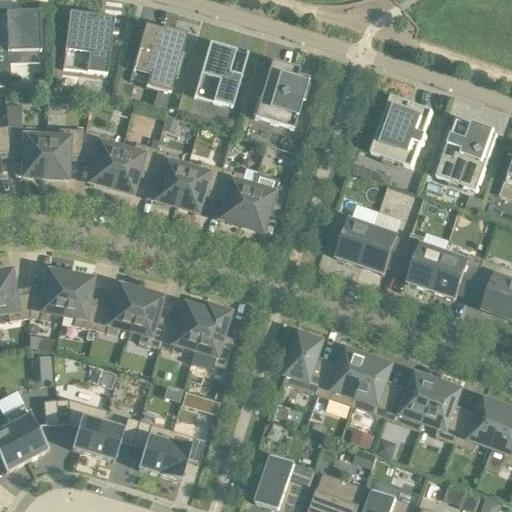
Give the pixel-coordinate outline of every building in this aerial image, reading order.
[(6,15),(6,19),(0,18),(0,45),(7,45),(7,55),(40,54),(39,14),(6,15)] [(114,21),(69,15),(62,72),(106,77),(114,21)] [(162,30),(162,33),(145,28),(129,82),(170,94),(175,78),(177,78),(183,56),(181,55),(186,37),(162,30)] [(209,46),(193,100),(232,111),(247,57),(209,46)] [(254,121),(293,133),(302,103),(304,104),(309,87),(307,86),(308,82),(297,78),(299,72),(271,64),(260,99),(258,99),(253,116),(255,117),(254,121)] [(371,157),(413,172),(421,148),(423,149),(427,139),(425,138),(433,115),(413,108),(412,112),(410,111),(411,107),(392,100),(386,117),(383,116),(375,139),(377,140),(371,157)] [(35,131),(20,130),(21,112),(8,111),(8,129),(9,155),(23,156),(22,180),(44,181),(46,141),(34,140),(35,131)] [(174,135),(177,123),(165,120),(162,132),(174,135)] [(437,121),(432,134),(439,136),(443,124),(437,121)] [(498,139),(475,130),(457,124),(448,148),(446,147),(440,164),(442,165),(437,180),(477,195),(498,139)] [(8,129),(0,130),(0,156),(9,155),(8,129)] [(68,158),(82,159),(86,133),(58,132),(58,141),(46,141),(44,181),(66,182),(68,158)] [(86,133),(82,159),(95,162),(89,186),(110,192),(121,152),(109,149),(112,140),(86,133)] [(138,174),(150,177),(156,153),(135,147),(132,156),(121,152),(110,192),(132,197),(138,174)] [(154,204),(175,210),(186,171),(175,167),(178,159),(156,153),(150,177),(161,180),(154,204)] [(203,193),(215,196),(222,172),(200,165),(198,174),(186,171),(175,210),(197,216),(203,193)] [(355,167),(352,176),(369,182),(372,172),(355,167)] [(219,223),(240,229),(252,190),(240,187),(243,178),(222,172),(215,196),(226,199),(219,223)] [(280,216),(287,191),(276,188),(278,182),(256,176),(252,190),(240,229),(261,236),(268,212),(280,216)] [(360,270),(374,231),(350,222),(349,225),(338,221),(328,250),(339,254),(337,261),(360,270)] [(398,239),(374,231),(360,270),(384,278),(387,270),(398,275),(408,246),(397,242),(398,239)] [(408,246),(398,275),(410,279),(408,286),(431,295),(445,255),(421,247),(420,250),(408,246)] [(458,295),(469,300),(480,271),(468,267),(469,264),(445,255),(431,295),(455,303),(458,295)] [(511,324),(511,273),(484,262),(469,300),(485,306),(482,313),(511,324)] [(0,317),(7,316),(9,325),(29,322),(29,290),(29,296),(14,298),(10,275),(0,276),(0,317)] [(62,318),(70,279),(48,275),(44,299),(29,296),(29,290),(29,322),(49,325),(51,316),(62,318)] [(70,279),(62,318),(74,321),(73,330),(94,334),(101,303),(99,309),(87,307),(92,283),(70,279)] [(101,303),(94,334),(115,340),(118,331),(129,334),(140,295),(119,289),(112,312),(100,309),(102,304),(101,303)] [(140,295),(129,334),(140,337),(138,346),(159,353),(168,322),(166,328),(155,325),(162,302),(140,295)] [(168,322),(159,353),(180,359),(183,350),(195,354),(205,315),(185,308),(178,332),(167,328),(169,323),(168,322)] [(205,315),(195,354),(206,357),(203,366),(225,372),(232,348),(220,345),(229,317),(207,310),(205,315)] [(283,387),(318,399),(328,370),(316,366),(323,347),(324,345),(300,337),(283,387)] [(39,353),(39,340),(29,338),(29,351),(39,353)] [(328,370),(318,399),(330,403),(352,411),(370,360),(369,359),(369,360),(347,353),(346,355),(340,374),(328,370)] [(35,372),(51,371),(50,360),(34,361),(35,372)] [(352,411),(386,423),(397,394),(385,390),(392,370),(392,371),(393,369),(371,361),(371,360),(370,360),(352,411)] [(397,394),(386,423),(421,435),(424,426),(439,384),(438,384),(438,385),(416,377),(415,379),(408,398),(397,394)] [(436,441),(454,448),(465,419),(454,415),(461,395),(462,393),(440,385),(439,384),(424,426),(437,431),(436,441)] [(19,388),(0,396),(0,400),(3,408),(24,400),(19,388)] [(478,446),(492,451),(508,410),(507,409),(506,410),(484,402),(484,404),(477,423),(465,419),(454,448),(473,455),(478,446)] [(68,403),(56,404),(57,428),(69,427),(78,429),(71,453),(92,459),(106,414),(68,403)] [(57,428),(56,404),(43,405),(45,429),(57,428)] [(291,411),(278,407),(273,424),(286,428),(291,411)] [(24,408),(3,419),(27,465),(48,453),(36,430),(24,408)] [(503,466),(511,469),(511,412),(508,411),(509,410),(508,410),(492,451),(505,457),(503,466)] [(106,414),(92,459),(114,465),(120,445),(132,448),(139,425),(127,421),(124,430),(104,424),(107,415),(106,414)] [(0,420),(0,465),(5,476),(27,465),(3,419),(0,420)] [(139,425),(132,448),(143,451),(137,472),(159,479),(172,434),(139,425)] [(374,438),(354,431),(349,444),(369,451),(374,438)] [(172,434),(159,479),(180,485),(187,464),(198,468),(205,444),(172,434)] [(376,460),(364,455),(359,469),(371,473),(376,460)] [(269,511),(301,511),(315,474),(272,459),(256,507),(269,511)] [(260,478),(264,467),(258,465),(255,476),(260,478)] [(358,511),(365,492),(323,477),(310,511),(358,511)] [(415,511),(416,510),(374,494),(367,511),(415,511)] [(477,511),(481,502),(468,497),(463,510),(462,511),(463,511),(477,511)]
